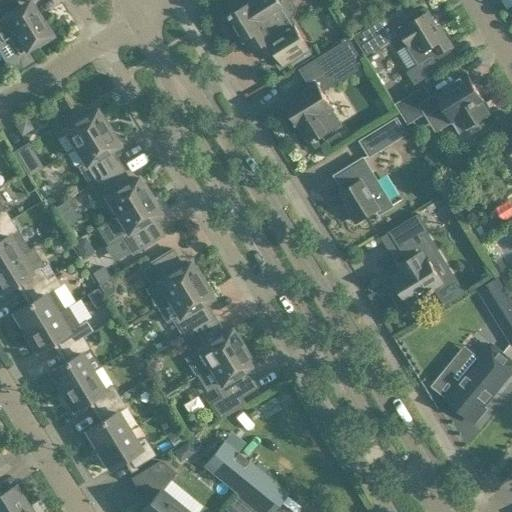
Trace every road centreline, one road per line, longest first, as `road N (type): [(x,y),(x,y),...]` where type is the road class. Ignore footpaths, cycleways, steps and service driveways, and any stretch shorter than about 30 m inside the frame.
road 1 (tertiary): [(176,82),(178,107),(405,475),(425,484)]
road 2 (tertiary): [(425,484),(424,465),(196,95),(176,82)]
road 3 (residential): [(0,108),(139,22)]
road 4 (residential): [(77,511),(0,386)]
